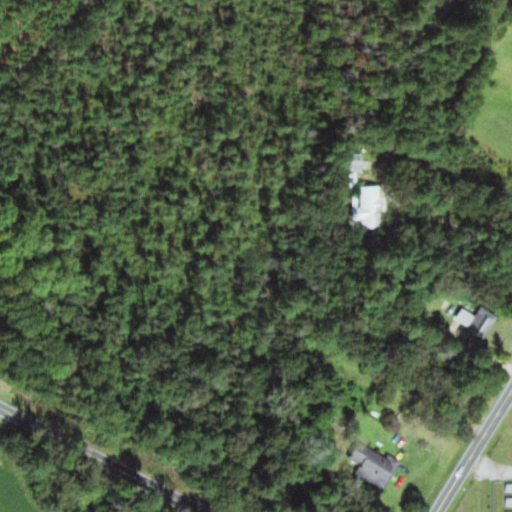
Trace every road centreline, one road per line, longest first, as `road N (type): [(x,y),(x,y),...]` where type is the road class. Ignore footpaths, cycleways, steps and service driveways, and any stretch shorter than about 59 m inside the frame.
road 1 (residential): [(205,511),(0,406)]
road 2 (residential): [(437,511),(511,392)]
